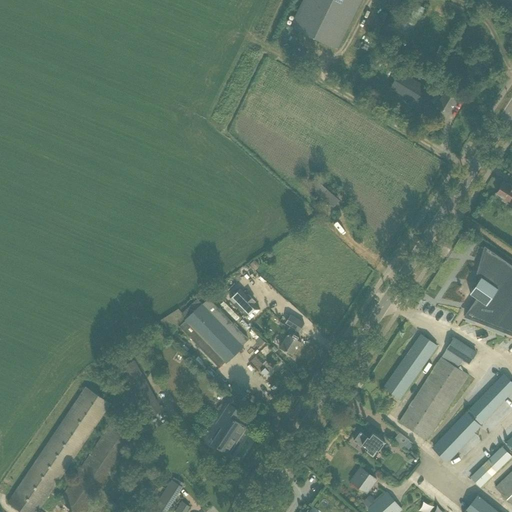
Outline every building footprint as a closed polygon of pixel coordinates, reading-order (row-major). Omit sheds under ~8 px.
[(303,0),(291,26),(338,49),(362,0),(303,0)] [(410,33),(428,8),(418,1),(399,25),(410,33)] [(436,74),(409,59),(404,68),(431,83),(436,74)] [(446,90),(442,97),(401,73),(392,88),(418,104),(415,109),(422,113),(429,101),(449,113),(458,97),(446,90)] [(333,207),(339,200),(315,179),(309,185),(333,207)] [(511,196),(510,196),(511,193),(511,185),(510,183),(509,185),(504,182),(496,192),(504,198),(502,200),(511,206),(511,196)] [(478,299),(466,316),(511,333),(511,264),(485,246),(484,247),(486,248),(478,274),(481,277),(470,293),(478,299)] [(255,270),(260,266),(254,260),(250,265),(255,270)] [(278,308),(286,300),(272,285),(263,294),(278,308)] [(240,289),(230,299),(250,319),(259,309),(253,303),(255,301),(248,294),(246,295),(240,289)] [(179,309),(155,324),(166,335),(171,330),(168,328),(177,327),(177,328),(179,326),(207,355),(219,367),(225,362),(226,363),(243,346),(242,345),(248,340),(208,298),(203,304),(197,298),(182,313),(179,309)] [(287,332),(279,346),(293,354),(301,341),(294,337),(298,330),(299,331),(304,323),(290,315),(286,322),(293,327),(289,333),(287,332)] [(184,342),(172,331),(168,336),(180,346),(184,342)] [(437,346),(421,334),(384,387),(400,398),(437,346)] [(256,339),(256,343),(259,346),(264,341),(260,336),(256,339)] [(464,360),(469,363),(476,353),(454,338),(399,422),(426,439),(468,375),(458,368),(464,360)] [(162,409),(134,359),(116,369),(144,420),(162,409)] [(208,365),(205,369),(219,381),(222,385),(226,381),(222,378),(208,365)] [(511,390),(511,382),(503,375),(434,447),(447,461),(481,426),(479,424),(511,390)] [(38,511),(111,403),(86,386),(7,502),(21,511),(38,511)] [(219,425),(209,441),(214,444),(219,447),(228,453),(239,435),(240,436),(246,427),(239,422),(244,414),(236,409),(230,404),(224,413),(229,416),(222,427),(219,425)] [(58,501),(74,511),(86,511),(141,431),(117,414),(58,501)] [(368,436),(367,437),(360,432),(354,441),(360,446),(362,444),(368,448),(367,450),(374,456),(385,442),(378,436),(373,432),(369,437),(368,436)] [(412,443),(399,433),(394,441),(407,450),(412,443)] [(472,477),(480,486),(511,456),(502,447),(472,477)] [(143,462),(116,504),(129,511),(132,511),(133,511),(135,511),(156,478),(151,475),(155,469),(143,462)] [(378,479),(360,466),(349,481),(367,494),(378,479)] [(511,471),(496,487),(511,503),(511,471)] [(170,506),(183,487),(182,487),(184,484),(174,477),(172,480),(171,479),(155,506),(164,511),(165,511),(170,506)] [(397,511),(401,509),(387,493),(369,509),(371,511),(397,511)] [(498,511),(478,496),(465,511),(498,511)] [(426,511),(431,511),(435,504),(425,500),(421,510),(426,511)] [(182,502),(175,511),(176,511),(185,511),(189,507),(182,502)]
